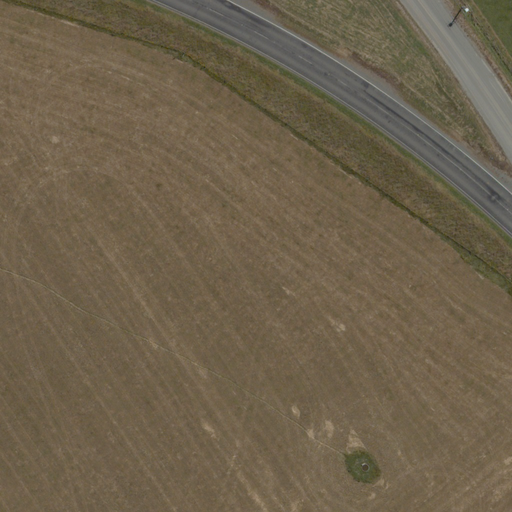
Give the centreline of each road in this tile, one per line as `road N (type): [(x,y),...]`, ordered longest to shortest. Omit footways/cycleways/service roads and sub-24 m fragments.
road 1 (tertiary): [(180,0),(293,55),(511,221)]
road 2 (unclassified): [(416,0),(511,137)]
